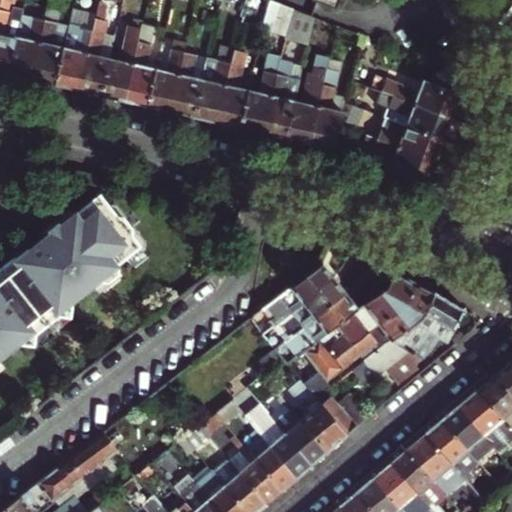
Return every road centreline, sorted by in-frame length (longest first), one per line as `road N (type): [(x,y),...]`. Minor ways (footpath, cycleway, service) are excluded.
road 1 (secondary): [(0,111),(284,183),(501,271)]
road 2 (residential): [(287,511),(511,317)]
